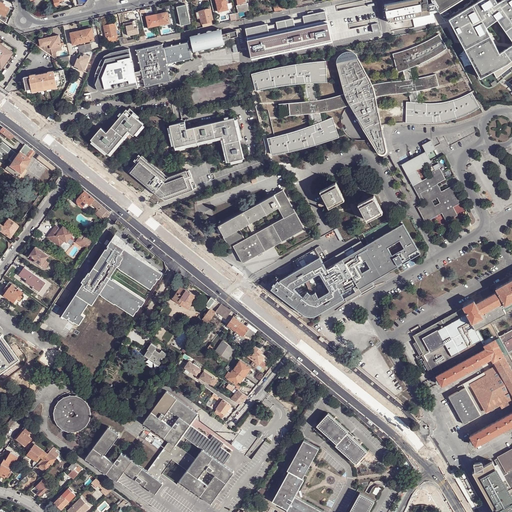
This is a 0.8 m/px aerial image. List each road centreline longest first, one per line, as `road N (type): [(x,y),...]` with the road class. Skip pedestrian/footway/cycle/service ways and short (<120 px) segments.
road 1 (tertiary): [(290,348),(70,170)]
road 2 (tertiary): [(422,471),(384,425),(290,348)]
road 3 (residential): [(0,272),(70,170)]
